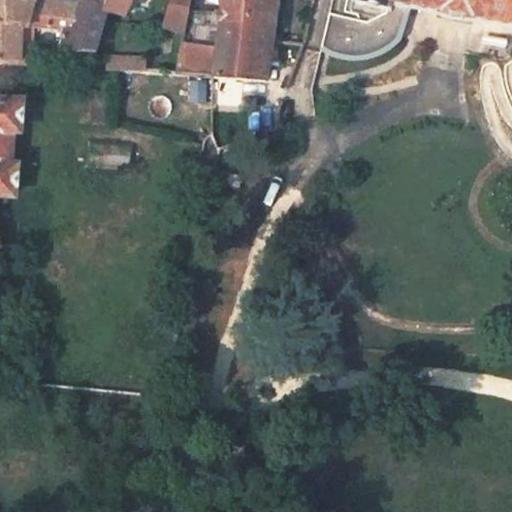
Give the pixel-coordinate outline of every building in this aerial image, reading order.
[(0,0),(0,25),(20,28),(28,29),(33,3),(0,0)] [(84,0),(84,2),(105,10),(108,0),(84,0)] [(125,16),(132,0),(108,0),(105,10),(125,16)] [(161,0),(156,21),(163,23),(170,1),(164,0),(161,0)] [(163,25),(183,32),(187,12),(189,0),(169,0),(170,1),(163,23),(163,25)] [(243,0),(218,0),(218,12),(187,12),(183,32),(175,75),(212,78),(217,23),(241,25),(243,0)] [(271,42),(275,0),(243,0),(241,25),(239,38),(271,42)] [(511,0),(332,0),(322,46),(334,52),(343,54),(351,55),(360,55),(370,53),(384,47),(395,40),(405,6),(511,25),(511,0)] [(93,51),(105,10),(84,2),(82,6),(72,34),(59,32),(57,48),(93,51)] [(72,34),(82,6),(54,3),(54,6),(33,3),(28,29),(59,32),(72,34)] [(265,82),(271,42),(239,38),(241,25),(217,23),(212,78),(265,82)] [(0,25),(0,63),(17,65),(20,28),(0,25)] [(144,70),(145,60),(108,57),(108,66),(144,70)] [(0,193),(12,194),(14,165),(7,164),(10,129),(17,130),(19,100),(0,98),(0,193)] [(129,171),(131,145),(88,141),(86,167),(129,171)] [(181,256),(171,271),(193,273),(212,181),(214,167),(199,164),(181,256)] [(215,165),(214,167),(212,181),(239,186),(242,170),(215,165)] [(191,313),(180,311),(172,351),(183,353),(191,313)]
